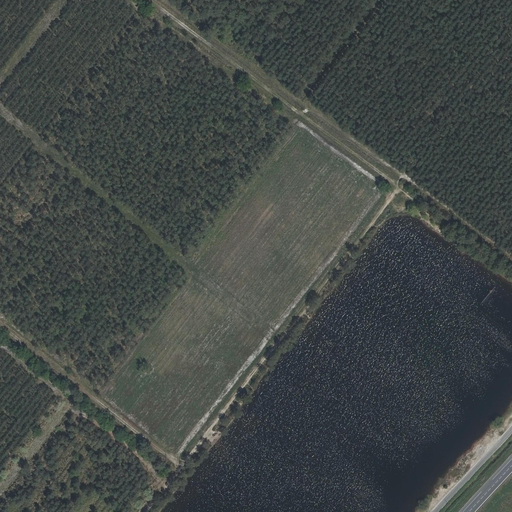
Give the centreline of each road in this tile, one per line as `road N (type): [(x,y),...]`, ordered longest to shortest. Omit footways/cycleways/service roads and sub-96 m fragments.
road 1 (track): [(145,511),(407,178),(162,0)]
road 2 (track): [(181,465),(0,322)]
road 3 (track): [(305,104),(389,0)]
